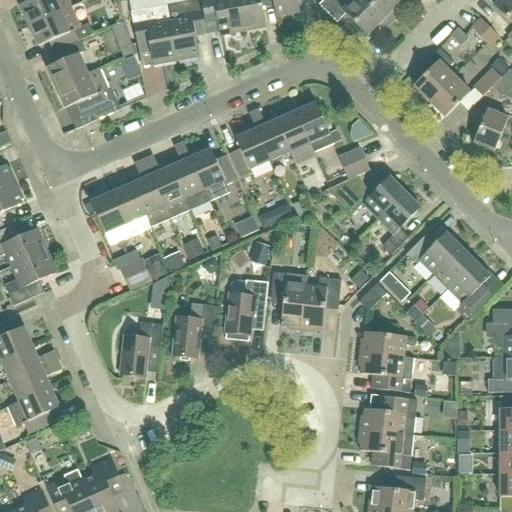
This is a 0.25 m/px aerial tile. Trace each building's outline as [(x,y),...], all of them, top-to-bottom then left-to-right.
[(20,7),(29,28),(72,9),(67,0),(30,0),(31,2),(20,7)] [(200,0),(197,0),(166,6),(177,63),(200,58),(196,37),(208,35),(204,18),(203,10),(200,0)] [(200,0),(203,10),(204,18),(216,16),(220,38),(243,33),(236,0),(200,0)] [(236,0),(243,33),(266,29),(262,8),(274,5),(272,0),(236,0)] [(272,0),(274,5),(276,18),(300,14),(297,0),(272,0)] [(387,29),(390,25),(365,0),(354,0),(350,4),(345,0),(325,0),(319,6),(337,24),(346,15),(368,37),(378,27),(382,31),(385,27),(387,29)] [(365,0),(390,25),(394,22),(392,20),(396,16),(392,13),(402,2),(400,0),(365,0)] [(511,0),(500,0),(494,7),(511,25),(511,33),(507,38),(511,42),(511,0)] [(154,67),(177,63),(166,6),(131,12),(138,48),(150,46),(154,67)] [(72,9),(29,28),(38,48),(49,43),(54,54),(79,43),(94,36),(89,25),(80,29),(72,9)] [(490,48),(499,39),(481,20),(472,29),(490,48)] [(57,90),(88,76),(79,56),(83,54),(79,43),(54,54),(59,64),(48,69),(57,90)] [(414,88),(429,103),(455,78),(447,70),(453,64),(440,50),(425,65),(431,70),(414,88)] [(483,98),(492,89),(501,80),(501,79),(510,71),(499,59),(490,68),(492,70),(474,89),(483,98)] [(106,104),(101,94),(108,91),(99,71),(88,76),(57,90),(66,110),(77,105),(81,116),(86,113),(91,124),(121,111),(116,100),(106,104)] [(511,71),(510,71),(501,79),(501,80),(492,89),(502,98),(503,96),(511,100),(511,71)] [(470,94),(455,78),(429,103),(445,119),(470,94)] [(316,105),(296,114),(309,145),(329,137),(316,105)] [(495,153),(508,120),(487,111),(474,144),(495,153)] [(248,116),(255,131),(269,163),(289,154),(275,123),(265,127),(258,112),(248,116)] [(309,145),(296,114),(275,123),(289,154),(309,145)] [(269,163),(255,131),(235,140),(240,151),(230,155),(241,180),(251,176),(249,171),(269,163)] [(171,168),(190,212),(209,203),(191,160),(184,144),(174,148),(181,164),(171,168)] [(370,171),(360,150),(339,159),(348,181),(370,171)] [(230,194),(226,186),(236,182),(225,157),(215,161),(211,151),(191,160),(209,203),(230,194)] [(154,158),(145,162),(170,220),(190,212),(171,168),(161,173),(154,158)] [(143,181),(132,186),(150,229),(170,220),(145,162),(136,166),(143,181)] [(0,192),(17,185),(10,169),(7,170),(6,167),(0,169),(0,192)] [(369,199),(361,191),(364,188),(360,177),(326,192),(352,217),(363,206),(378,221),(405,194),(389,179),(369,199)] [(17,185),(0,192),(0,228),(4,227),(0,217),(0,215),(23,205),(21,202),(24,201),(17,185)] [(132,186),(112,195),(131,237),(150,229),(132,186)] [(405,194),(378,221),(393,237),(382,248),(391,257),(409,239),(400,230),(421,210),(405,194)] [(92,203),(106,234),(111,246),(131,237),(112,195),(92,203)] [(0,257),(6,255),(12,268),(47,253),(37,231),(15,241),(10,229),(0,232),(0,257)] [(425,238),(407,256),(416,265),(419,262),(433,276),(461,249),(446,234),(433,247),(425,238)] [(475,263),(461,249),(433,276),(448,291),(475,263)] [(5,286),(9,295),(14,308),(40,297),(34,284),(56,275),(47,253),(12,268),(18,281),(5,286)] [(143,262),(122,271),(130,291),(151,283),(143,262)] [(490,278),(475,263),(448,291),(462,305),(459,308),(468,317),(491,295),(482,286),(490,278)] [(302,331),(307,287),(295,285),(296,276),(274,274),(271,299),(284,301),(281,326),(288,327),(288,330),(302,331)] [(394,274),(385,283),(405,303),(414,295),(394,274)] [(307,287),(302,331),(315,333),(316,330),(323,331),(326,305),(339,307),(342,281),(319,279),(318,288),(307,287)] [(225,335),(226,335),(226,341),(249,344),(249,337),(251,337),(254,307),(266,309),(268,284),(236,281),(232,284),(230,296),(229,296),(225,335)] [(387,295),(377,285),(359,303),(369,313),(387,295)] [(415,323),(423,316),(428,310),(419,301),(406,314),(415,323)] [(216,308),(203,307),(192,305),(190,320),(177,319),(172,358),(198,361),(201,336),(213,337),(216,308)] [(0,359),(2,363),(33,349),(24,329),(14,334),(9,323),(0,326),(0,359)] [(124,338),(120,377),(146,379),(149,350),(161,351),(164,327),(141,324),(140,339),(124,338)] [(503,338),(503,359),(503,360),(511,359),(511,325),(488,325),(488,338),(503,338)] [(404,359),(405,347),(415,348),(416,339),(365,334),(364,341),(361,340),(360,354),(404,359)] [(2,363),(10,383),(58,362),(54,353),(40,359),(39,359),(38,359),(33,349),(2,363)] [(360,375),(373,377),(372,390),(410,394),(413,360),(404,359),(360,354),(358,368),(361,368),(360,375)] [(511,359),(503,360),(503,359),(493,359),(493,381),(488,381),(488,394),(511,394),(511,359)] [(19,403),(51,389),(46,378),(48,378),(62,371),(58,362),(10,383),(19,402),(19,403)] [(16,428),(24,425),(29,436),(54,424),(49,414),(60,409),(51,389),(19,403),(19,402),(7,407),(16,428)] [(500,433),(511,432),(511,398),(500,398),(500,433)] [(417,403),(391,400),(384,399),(382,412),(364,410),(364,417),(361,417),(359,431),(413,437),(417,403)] [(413,437),(359,431),(358,445),(361,445),(360,452),(386,455),(384,468),(410,471),(413,437)] [(500,455),(511,454),(511,432),(500,433),(500,455)] [(495,452),(495,439),(477,438),(477,451),(495,452)] [(500,476),(511,476),(511,454),(500,455),(500,476)] [(95,476),(82,482),(95,511),(117,511),(119,511),(111,493),(123,488),(125,492),(111,460),(91,469),(95,476)] [(500,511),(511,511),(511,476),(500,476),(500,511)] [(368,509),(398,511),(413,511),(414,502),(424,503),(426,481),(401,478),(399,491),(374,488),(373,495),(370,495),(368,509)] [(95,511),(82,482),(70,487),(67,480),(47,488),(57,511),(67,511),(71,510),(72,511),(95,511)] [(26,506),(14,511),(50,511),(41,491),(23,499),(26,506)]
